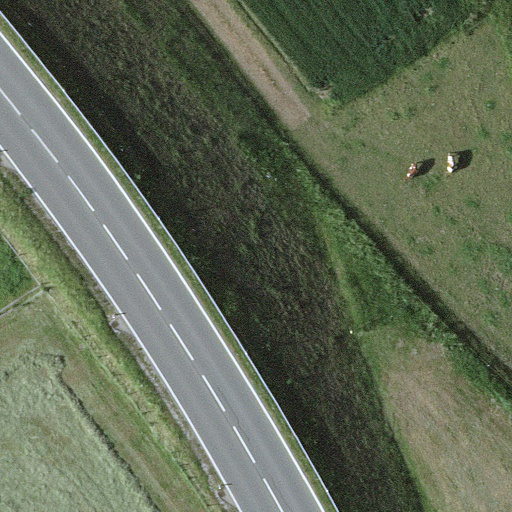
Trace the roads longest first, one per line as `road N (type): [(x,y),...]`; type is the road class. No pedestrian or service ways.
road 1 (secondary): [(0,93),(93,206),(221,405),(279,511)]
road 2 (track): [(210,0),(293,103)]
